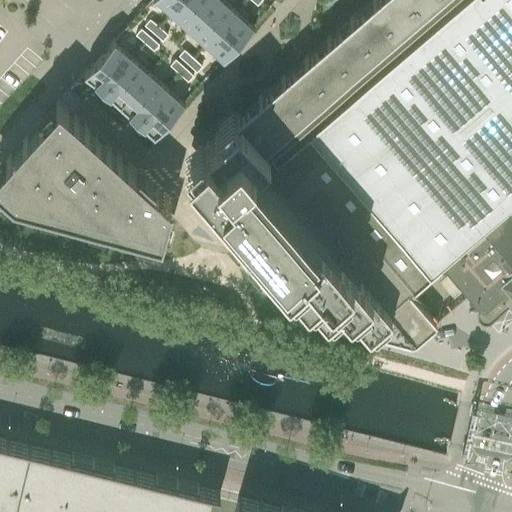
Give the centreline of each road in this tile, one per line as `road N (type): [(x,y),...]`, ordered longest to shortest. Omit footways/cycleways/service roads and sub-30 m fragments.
road 1 (tertiary): [(317,469),(0,391)]
road 2 (tertiary): [(474,500),(317,469)]
